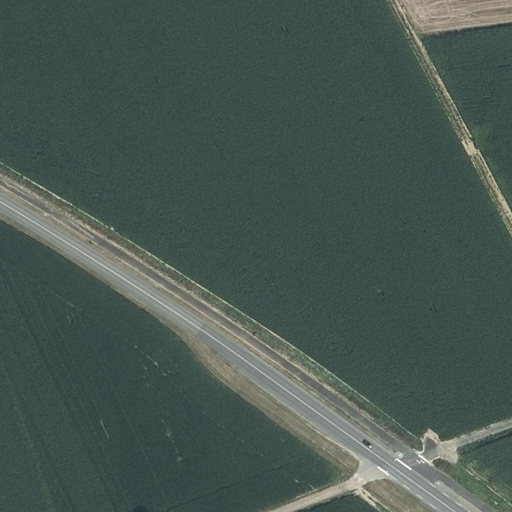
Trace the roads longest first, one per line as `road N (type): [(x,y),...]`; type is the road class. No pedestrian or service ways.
road 1 (secondary): [(0,203),(257,368),(457,511)]
road 2 (track): [(392,0),(511,223)]
road 3 (track): [(277,511),(511,422)]
